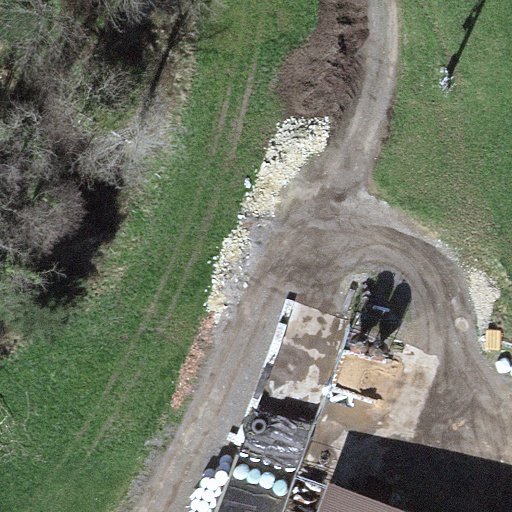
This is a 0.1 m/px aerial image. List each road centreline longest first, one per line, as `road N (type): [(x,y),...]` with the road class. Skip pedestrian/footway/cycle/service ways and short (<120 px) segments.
road 1 (track): [(144,511),(354,151),(379,67),(377,0)]
road 2 (track): [(318,220),(421,261),(439,285),(481,389),(511,427)]
